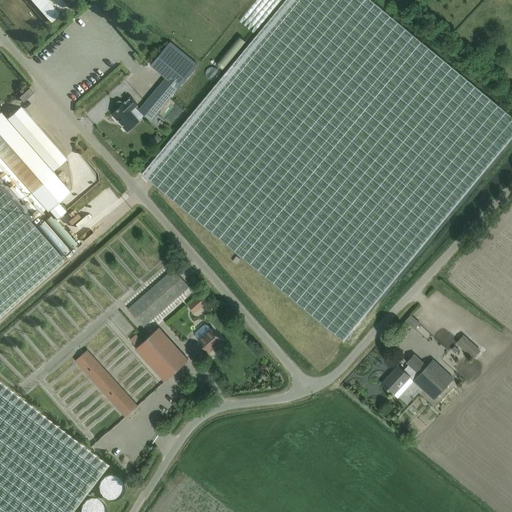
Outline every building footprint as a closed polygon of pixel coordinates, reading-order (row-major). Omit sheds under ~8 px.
[(511,134),(511,116),(408,31),(370,0),(284,0),(141,174),(342,340),(511,134)] [(165,76),(138,110),(150,120),(197,63),(170,41),(151,64),(165,76)] [(136,105),(129,98),(122,104),(121,102),(120,101),(118,101),(115,104),(115,106),(116,107),(117,109),(111,114),(112,114),(121,124),(121,125),(126,131),(138,120),(130,111),(136,105)] [(66,159),(20,106),(7,118),(1,112),(0,112),(0,315),(64,259),(18,206),(32,193),(48,211),(50,210),(58,219),(67,211),(59,202),(71,191),(53,171),(66,159)] [(61,143),(66,139),(57,130),(53,134),(61,143)] [(70,180),(67,176),(62,171),(58,175),(66,184),(70,180)] [(86,214),(78,223),(86,230),(95,221),(86,214)] [(55,224),(48,229),(67,251),(74,245),(80,253),(86,247),(62,218),(55,224)] [(104,222),(97,232),(102,235),(109,226),(104,222)] [(142,327),(188,287),(172,269),(127,309),(142,327)] [(208,301),(198,311),(204,316),(213,306),(208,301)] [(423,331),(428,326),(420,318),(414,323),(423,331)] [(221,340),(211,329),(210,330),(205,324),(193,334),(199,340),(198,341),(208,352),(221,340)] [(165,381),(188,360),(166,335),(142,356),(165,381)] [(484,345),(480,350),(463,335),(456,342),(473,357),(474,358),(466,367),(471,371),(479,363),(480,364),(491,351),(484,345)] [(137,405),(89,352),(77,362),(125,416),(137,405)] [(393,394),(408,378),(409,377),(433,400),(452,378),(432,359),(426,366),(413,355),(406,363),(409,365),(403,371),(397,366),(381,384),(393,394)] [(0,511),(69,511),(107,464),(0,382),(0,511)]
